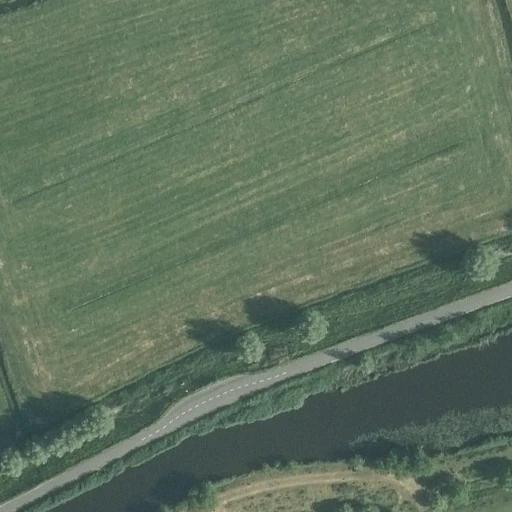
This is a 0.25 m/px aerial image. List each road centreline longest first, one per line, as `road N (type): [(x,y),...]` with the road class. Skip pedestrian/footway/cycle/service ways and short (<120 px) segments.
road 1 (unclassified): [(22,511),(226,397),(511,288)]
road 2 (track): [(201,510),(289,481),(399,474)]
